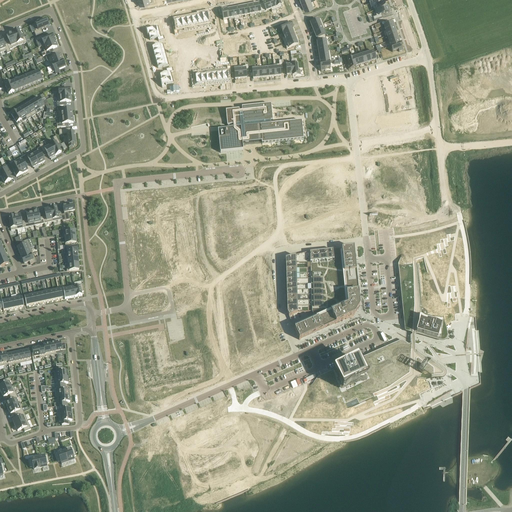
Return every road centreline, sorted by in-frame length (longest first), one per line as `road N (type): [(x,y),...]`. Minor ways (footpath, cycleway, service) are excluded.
road 1 (residential): [(0,29),(51,13),(74,67),(82,144),(0,194)]
road 2 (residential): [(237,172),(118,182),(127,308)]
road 3 (residential): [(349,80),(366,243)]
road 4 (unclassified): [(446,217),(426,56)]
road 5 (residential): [(314,83),(188,95)]
